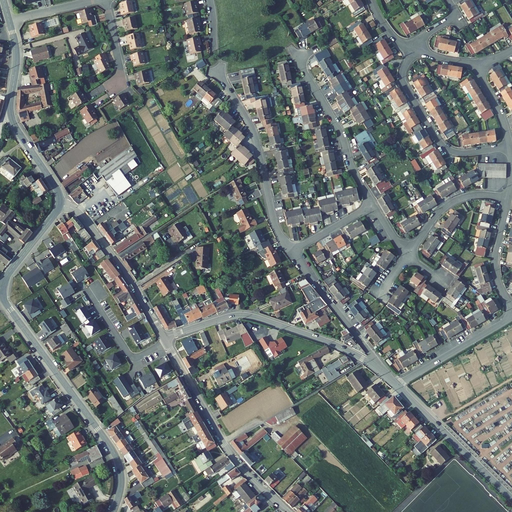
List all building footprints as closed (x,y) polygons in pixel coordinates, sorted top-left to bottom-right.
[(359,0),(358,0),(350,5),(355,12),(352,13),(354,17),(365,10),(363,7),(359,0)] [(465,14),(473,8),(469,1),(471,0),(463,0),(459,3),(461,6),(460,6),(465,14)] [(131,1),(120,4),(121,9),(121,11),(120,11),(121,15),(133,12),(131,1)] [(198,5),(197,1),(184,4),(187,15),(198,13),(196,7),(196,5),(198,5)] [(482,13),(478,16),(473,8),(465,14),(469,21),(471,24),(484,16),(489,13),(488,12),(483,16),(482,13)] [(78,13),(82,24),(88,22),(94,20),(93,17),(91,17),(91,16),(89,10),(78,13)] [(412,21),(417,30),(424,26),(424,25),(427,23),(422,15),(412,21)] [(137,29),(134,17),(122,20),(123,24),(124,24),(125,25),(126,31),(137,29)] [(200,24),(199,18),(186,21),(189,35),(200,32),(199,26),(199,25),(200,24)] [(305,25),(311,34),(315,31),(318,29),(319,30),(322,28),(316,18),(305,25)] [(354,30),(358,37),(367,32),(363,25),(362,25),(360,21),(356,24),(351,27),(349,28),(351,32),(354,30)] [(410,34),(417,30),(412,21),(405,26),(403,23),(400,25),(406,36),(409,34),(410,34)] [(41,23),(30,26),(31,32),(32,34),(30,34),(31,38),(44,34),(41,23)] [(294,31),(301,41),(304,39),(303,38),(307,36),(311,34),(305,25),(294,31)] [(492,33),(497,41),(503,37),(505,40),(508,38),(504,30),(502,26),(492,33)] [(356,38),(363,49),(373,42),(371,39),(367,32),(358,37),(356,38)] [(92,49),(85,33),(75,38),(79,46),(73,49),(77,56),(92,49)] [(489,45),(497,41),(492,33),(484,37),(489,45)] [(138,34),(125,37),(127,43),(128,43),(129,44),(130,50),(141,48),(138,34)] [(482,50),(489,45),(484,37),(483,34),(476,39),(477,41),(482,50)] [(326,41),(330,47),(338,42),(334,36),(326,41)] [(434,48),(446,51),(449,39),(441,36),(441,37),(437,36),(434,48)] [(380,53),(388,48),(384,40),(383,41),(382,37),(373,42),(380,53)] [(201,45),(199,38),(187,41),(190,55),(201,52),(199,47),(199,45),(201,45)] [(446,51),(458,54),(461,42),(449,39),(446,51)] [(472,56),(482,50),(477,41),(470,45),(469,43),(465,45),(472,56)] [(49,58),(46,47),(30,51),(33,63),(38,62),(38,61),(49,58)] [(388,48),(380,53),(384,60),(382,61),(384,65),(394,58),(392,55),(393,55),(388,48)] [(330,62),(328,59),(331,57),(326,49),(314,56),(319,64),(323,71),(332,66),(330,62)] [(100,74),(110,69),(107,64),(107,62),(108,62),(106,58),(104,53),(95,58),(97,63),(95,64),(100,74)] [(144,64),(142,53),(129,56),(130,60),(132,59),(132,61),(134,67),(144,64)] [(280,75),(290,73),(288,65),(287,61),(277,63),(280,75)] [(379,82),(390,75),(386,68),(385,68),(383,65),(372,71),(379,82)] [(448,77),(450,67),(442,65),(442,66),(438,65),(436,75),(448,77)] [(503,78),(499,71),(502,69),(499,65),(491,69),(494,73),(490,76),(494,83),(503,78)] [(328,79),(329,78),(331,81),(340,75),(339,73),(337,74),(332,66),(323,71),(328,79)] [(40,67),(28,70),(30,76),(29,76),(32,86),(39,85),(38,80),(43,79),(40,67)] [(462,69),(450,67),(448,77),(457,78),(461,79),(462,69)] [(254,68),(240,71),(242,80),(244,88),(254,86),(257,85),(256,80),(254,68)] [(149,83),(146,72),(133,74),(134,78),(136,78),(136,80),(138,85),(149,83)] [(290,73),(280,75),(283,87),(291,85),(292,85),(291,81),(292,81),(290,73)] [(340,75),(331,81),(330,81),(332,86),(330,87),(332,90),(347,81),(342,74),(340,75)] [(385,92),(396,86),(394,82),(390,75),(379,82),(385,92)] [(426,86),(420,76),(412,80),(414,84),(413,84),(417,91),(426,86)] [(469,93),(477,88),(473,81),(471,78),(460,84),(462,87),(464,86),(469,93)] [(509,88),(503,78),(494,83),(498,90),(499,90),(501,93),(509,88)] [(347,81),(332,90),(334,94),(336,92),(339,96),(349,90),(352,88),(348,81),(347,81)] [(201,101),(210,91),(204,85),(203,86),(200,83),(194,90),(198,94),(196,97),(201,101)] [(292,85),(291,85),(293,97),(303,95),(301,87),(300,83),(292,85)] [(30,93),(41,92),(43,103),(44,108),(48,106),(51,106),(48,91),(51,90),(50,85),(50,84),(18,89),(17,95),(30,93)] [(435,95),(429,84),(426,86),(417,91),(422,98),(424,101),(435,95)] [(256,98),(254,86),(244,88),(246,96),(247,100),(250,99),(256,98)] [(398,89),(396,86),(385,92),(384,93),(386,96),(390,94),(394,101),(403,96),(398,89)] [(482,95),(477,88),(469,93),(473,100),(482,95)] [(501,93),(500,93),(507,104),(511,100),(511,93),(509,88),(501,93)] [(336,104),(338,107),(354,98),(349,90),(339,96),(336,98),(338,103),(336,104)] [(217,96),(210,91),(201,101),(207,106),(210,103),(213,106),(209,111),(213,114),(219,108),(223,102),(216,97),(217,96)] [(71,98),(77,107),(88,100),(86,97),(84,98),(83,97),(80,92),(71,98)] [(119,110),(128,104),(125,99),(124,98),(126,97),(124,93),(113,100),(119,110)] [(251,103),(255,102),(257,110),(267,108),(265,100),(268,99),(269,99),(268,95),(256,98),(250,99),(251,103)] [(303,95),(293,97),(296,109),(297,109),(305,107),(304,103),(305,103),(303,95)] [(435,95),(424,101),(426,105),(430,112),(439,107),(434,100),(437,98),(435,95)] [(477,107),(486,102),(482,95),(473,100),(477,107)] [(400,111),(408,106),(406,103),(407,103),(403,96),(394,101),(391,103),(397,113),(400,111)] [(354,98),(338,107),(340,111),(342,109),(345,114),(350,110),(359,105),(354,98)] [(18,115),(39,110),(38,104),(27,107),(23,108),(23,104),(24,99),(17,100),(17,109),(18,115)] [(368,110),(364,102),(359,105),(350,110),(352,114),(350,116),(352,119),(365,111),(368,110)] [(482,118),(492,113),(490,109),(486,102),(477,107),(481,114),(480,115),(482,118)] [(95,111),(90,105),(82,110),(84,113),(82,115),(88,124),(97,118),(94,113),(93,112),(95,111)] [(26,120),(26,118),(49,112),(48,106),(44,108),(39,110),(18,115),(22,123),(26,120)] [(299,118),(302,117),(315,114),(314,110),(313,110),(312,106),(305,107),(297,109),(299,116),(299,118)] [(415,117),(411,109),(410,110),(408,106),(400,111),(407,122),(415,117)] [(439,107),(430,112),(434,119),(443,114),(439,107)] [(216,117),(214,120),(221,126),(229,116),(226,113),(226,114),(219,108),(213,114),(216,117)] [(259,118),(260,122),(261,122),(269,120),(270,120),(267,108),(257,110),(259,119),(259,118)] [(365,111),(352,119),(354,123),(357,121),(359,126),(370,119),(365,111)] [(494,116),(492,113),(482,118),(484,122),(494,116)] [(315,114),(302,117),(305,130),(312,129),(317,128),(315,118),(316,118),(315,114)] [(443,114),(434,119),(438,126),(447,121),(443,114)] [(233,119),(229,116),(221,126),(227,132),(232,127),(236,122),(232,119),(233,119)] [(410,134),(413,132),(421,127),(419,124),(415,117),(407,122),(403,124),(410,134)] [(279,136),(276,124),(270,125),(269,120),(261,122),(262,127),(265,126),(266,130),(267,129),(268,134),(269,138),(279,136)] [(455,135),(447,121),(438,126),(443,133),(447,140),(455,135)] [(327,138),(326,134),(326,132),(327,132),(327,129),(326,126),(317,128),(312,129),(312,133),(315,132),(317,141),(327,138)] [(230,142),(239,132),(236,129),(236,130),(232,127),(227,132),(224,136),(230,142)] [(417,144),(428,137),(423,130),(421,127),(413,132),(415,136),(411,138),(416,145),(417,144)] [(57,143),(60,141),(59,139),(71,134),(68,128),(54,135),(57,143)] [(358,143),(357,144),(359,148),(358,148),(362,155),(371,150),(375,148),(365,131),(354,137),(358,143)] [(488,143),(496,141),(495,131),(486,133),(488,143)] [(30,135),(34,142),(39,139),(38,137),(37,138),(34,132),(30,135)] [(242,134),(239,132),(230,142),(237,148),(239,145),(245,138),(242,135),(242,134)] [(480,144),(488,143),(486,133),(478,134),(480,144)] [(470,135),(471,145),(480,144),(478,134),(470,135)] [(42,148),(52,143),(53,145),(57,143),(54,135),(35,143),(35,144),(34,144),(40,153),(41,153),(44,151),(42,148)] [(462,136),(463,146),(471,145),(470,135),(462,136)] [(281,148),(279,136),(269,138),(270,143),(271,147),(270,147),(270,151),(273,150),(281,148)] [(423,154),(433,148),(432,145),(428,137),(417,144),(423,154)] [(327,138),(317,141),(320,153),(322,152),(331,151),(330,145),(329,145),(328,143),(327,138)] [(231,154),(238,160),(247,150),(244,147),(243,148),(239,145),(237,148),(231,154)] [(106,166),(97,172),(93,175),(96,178),(97,180),(102,177),(116,197),(127,189),(120,179),(123,176),(130,171),(134,168),(137,165),(133,160),(137,157),(131,146),(106,166)] [(434,147),(433,148),(423,154),(429,165),(430,164),(441,158),(437,150),(437,151),(434,147)] [(287,160),(285,148),(281,148),(273,150),(274,154),(275,154),(276,158),(277,162),(287,160)] [(247,150),(238,160),(245,166),(247,163),(252,158),(253,156),(249,153),(250,153),(247,150)] [(334,158),(333,156),(335,156),(334,154),(334,150),(331,151),(322,152),(325,165),(335,163),(334,158)] [(378,160),(371,150),(362,155),(367,163),(367,162),(369,165),(378,160)] [(13,176),(14,177),(22,168),(9,158),(8,159),(5,156),(0,162),(0,165),(5,170),(7,172),(5,174),(6,176),(11,180),(13,176)] [(256,161),(252,158),(247,163),(251,167),(256,161)] [(437,175),(447,168),(445,165),(446,165),(441,158),(430,164),(437,175)] [(278,167),(279,171),(278,171),(279,175),(293,172),(291,164),(292,163),(291,159),(287,160),(277,162),(278,167)] [(367,171),(366,172),(371,179),(380,173),(375,165),(379,163),(378,160),(369,165),(365,168),(367,171)] [(97,172),(106,166),(103,162),(94,169),(97,172)] [(97,172),(94,169),(91,163),(86,166),(89,171),(93,175),(97,172)] [(325,165),(327,174),(328,177),(343,174),(342,170),(338,171),(338,169),(336,169),(336,167),(335,163),(325,165)] [(478,171),(485,171),(485,178),(506,178),(507,164),(478,164),(478,171)] [(86,166),(62,184),(65,188),(79,178),(80,179),(83,177),(82,176),(89,171),(86,166)] [(466,176),(471,184),(478,180),(478,179),(481,178),(485,178),(485,171),(478,171),(477,169),(466,176)] [(278,179),(279,179),(280,182),(281,187),(291,185),(290,177),(294,176),(293,172),(279,175),(277,175),(278,179)] [(386,184),(380,173),(371,179),(375,186),(376,186),(381,195),(384,193),(392,188),(389,182),(386,184)] [(30,177),(28,178),(26,174),(19,179),(21,182),(20,183),(25,191),(28,188),(35,183),(31,176),(30,177)] [(123,176),(120,179),(127,189),(131,187),(123,176)] [(471,184),(466,176),(456,182),(459,188),(461,190),(464,188),(464,189),(471,184)] [(442,183),(444,186),(449,195),(456,190),(459,188),(456,182),(453,177),(448,180),(448,179),(442,183)] [(247,197),(241,185),(242,184),(240,179),(229,185),(237,202),(238,201),(241,206),(248,202),(245,197),(247,197)] [(39,197),(48,191),(41,180),(35,183),(28,188),(31,192),(34,190),(38,197),(32,201),(34,206),(42,201),(39,197)] [(438,200),(442,199),(449,195),(444,186),(442,183),(435,187),(437,190),(433,192),(438,200)] [(281,187),(282,192),(283,196),(282,196),(283,200),(298,197),(295,184),(291,185),(281,187)] [(69,195),(69,196),(78,205),(80,203),(88,197),(80,186),(79,187),(69,195)] [(356,189),(343,192),(346,205),(350,204),(350,203),(359,201),(356,189)] [(335,194),(335,198),(337,206),(342,205),(342,206),(346,205),(343,192),(335,194)] [(431,196),(424,201),(430,209),(437,205),(436,205),(440,203),(438,200),(433,192),(430,194),(431,196)] [(376,198),(378,201),(377,201),(382,208),(390,203),(384,193),(381,195),(376,198)] [(419,215),(422,213),(422,214),(430,209),(424,201),(422,197),(415,202),(417,205),(414,207),(418,214),(419,215)] [(335,198),(327,200),(330,213),(334,212),(333,211),(338,210),(337,206),(335,198)] [(318,202),(320,208),(321,214),(326,213),(326,214),(330,213),(327,200),(318,202)] [(495,205),(486,202),(483,214),(493,217),(495,209),(494,208),(495,205)] [(397,213),(393,207),(390,203),(382,208),(386,215),(387,215),(388,218),(397,213)] [(3,204),(0,207),(0,221),(5,225),(8,222),(23,235),(26,231),(18,225),(10,221),(15,214),(3,204)] [(293,209),(293,211),(296,225),(300,224),(300,223),(305,222),(302,209),(301,207),(293,209)] [(310,207),(302,209),(305,222),(305,225),(310,224),(314,224),(311,210),(310,207)] [(320,208),(311,210),(314,224),(318,223),(318,222),(322,221),(321,214),(320,208)] [(112,216),(116,221),(118,220),(124,216),(119,209),(116,211),(117,213),(112,216)] [(252,221),(246,209),(237,213),(243,226),(244,225),(247,230),(254,227),(251,222),(253,221),(252,221)] [(293,211),(285,213),(287,226),(292,225),(292,226),(296,225),(293,211)] [(447,221),(456,226),(463,216),(455,211),(453,214),(452,214),(447,221)] [(418,214),(408,220),(413,229),(420,225),(420,224),(423,222),(419,215),(418,214)] [(493,217),(483,214),(480,226),(482,227),(489,229),(490,225),(491,225),(493,217)] [(154,215),(138,227),(144,236),(149,233),(146,228),(157,220),(154,215)] [(68,232),(74,227),(78,232),(77,232),(85,242),(91,238),(75,217),(67,223),(64,226),(68,232)] [(68,232),(64,226),(67,223),(64,218),(60,220),(63,224),(57,228),(59,231),(63,236),(72,249),(74,252),(77,257),(79,255),(71,243),(72,243),(71,242),(69,240),(72,238),(68,232)] [(399,222),(396,224),(402,235),(405,233),(406,234),(413,229),(408,220),(406,218),(399,223),(399,222)] [(107,229),(103,223),(98,227),(105,236),(117,227),(119,225),(118,224),(116,221),(107,229)] [(448,236),(456,226),(447,221),(442,227),(443,228),(441,231),(448,236)] [(0,239),(2,237),(8,230),(19,240),(23,235),(8,222),(5,225),(0,231),(0,239)] [(361,222),(353,226),(358,235),(366,230),(361,222)] [(183,228),(179,223),(168,230),(172,236),(174,235),(176,237),(175,238),(178,243),(188,237),(185,233),(182,229),(183,228)] [(126,229),(122,224),(119,225),(117,227),(120,231),(118,233),(119,234),(126,229)] [(240,233),(247,230),(244,225),(243,226),(238,228),(240,233)] [(358,235),(353,226),(343,232),(344,235),(348,241),(358,235)] [(112,245),(117,242),(113,237),(118,233),(120,231),(117,227),(105,236),(112,245)] [(131,245),(144,236),(138,227),(137,228),(134,229),(131,231),(130,232),(131,233),(133,231),(136,234),(128,240),(131,245)] [(489,241),(491,233),(492,229),(489,229),(482,227),(482,229),(479,239),(489,241)] [(23,235),(19,240),(24,244),(33,233),(27,229),(26,231),(23,235)] [(265,242),(259,230),(250,234),(256,247),(257,246),(260,251),(271,246),(269,241),(265,242)] [(436,249),(438,250),(445,240),(435,233),(433,236),(432,236),(427,243),(436,249)] [(334,241),(339,249),(346,245),(347,248),(351,245),(348,241),(344,235),(334,241)] [(378,239),(376,235),(368,240),(370,243),(378,239)] [(143,242),(146,247),(154,241),(151,237),(143,242)] [(370,243),(372,247),(380,242),(378,239),(370,243)] [(487,249),(489,241),(479,239),(475,255),(485,258),(487,249)] [(19,240),(10,251),(1,244),(0,244),(0,250),(12,261),(24,244),(19,240)] [(117,242),(112,245),(118,254),(131,245),(128,240),(120,245),(119,243),(121,242),(120,240),(117,242)] [(93,257),(92,255),(95,253),(100,259),(105,256),(94,241),(83,249),(89,259),(92,257),(93,257)] [(323,247),(324,249),(329,258),(333,256),(331,254),(339,249),(334,241),(323,247)] [(133,268),(128,260),(146,248),(146,247),(143,242),(142,242),(120,257),(130,271),(133,268)] [(421,253),(428,259),(436,249),(427,243),(422,249),(423,250),(421,253)] [(50,251),(55,259),(66,251),(61,244),(50,251)] [(271,246),(260,251),(257,252),(258,255),(261,254),(263,257),(266,260),(268,259),(272,267),(281,263),(275,250),(274,251),(271,246)] [(197,255),(196,269),(208,269),(209,248),(196,248),(196,255),(197,255)] [(319,264),(329,258),(324,249),(314,255),(319,264)] [(0,259),(8,265),(12,261),(0,250),(0,259)] [(386,251),(381,258),(389,264),(394,257),(386,251)] [(384,270),(389,264),(381,258),(378,255),(373,262),(374,262),(371,266),(382,273),(384,270)] [(449,271),(455,262),(445,255),(439,263),(442,265),(442,266),(449,271)] [(41,260),(38,262),(45,274),(54,268),(48,259),(43,262),(41,260)] [(108,259),(100,264),(113,281),(115,279),(120,276),(108,259)] [(456,275),(459,277),(468,265),(465,263),(462,267),(455,262),(449,271),(456,275)] [(483,263),(474,265),(477,277),(487,274),(485,266),(484,266),(483,263)] [(71,274),(77,283),(84,279),(85,280),(90,277),(85,269),(83,266),(71,274)] [(44,277),(38,267),(22,278),(28,288),(44,277)] [(371,281),(376,274),(368,268),(363,275),(371,281)] [(284,283),(285,282),(279,269),(269,274),(275,287),(277,286),(279,291),(284,289),(286,288),(284,283)] [(423,278),(416,273),(411,281),(418,287),(414,292),(417,294),(424,284),(426,281),(423,278)] [(491,291),(489,283),(489,282),(487,274),(477,277),(481,289),(475,290),(478,292),(480,294),(485,293),(491,291)] [(335,296),(342,289),(335,280),(336,279),(333,275),(323,281),(330,289),(329,289),(335,296)] [(371,281),(363,275),(358,282),(356,280),(353,278),(351,281),(364,290),(366,287),(366,288),(371,281)] [(115,279),(122,290),(113,296),(115,299),(130,289),(120,276),(115,279)] [(157,283),(162,292),(161,292),(164,297),(174,290),(165,277),(157,283)] [(456,281),(451,288),(460,293),(462,295),(467,289),(464,287),(467,283),(459,278),(457,281),(456,281)] [(300,288),(305,296),(314,290),(306,279),(298,283),(300,288)] [(58,291),(64,300),(60,302),(65,309),(71,304),(67,298),(75,293),(69,284),(58,291)] [(424,284),(417,294),(420,296),(422,293),(429,299),(435,290),(428,285),(427,286),(424,284)] [(340,302),(343,305),(350,299),(347,295),(350,293),(350,292),(346,287),(342,289),(335,296),(340,302)] [(398,290),(393,296),(402,302),(409,292),(401,287),(399,290),(398,290)] [(212,303),(217,312),(218,315),(229,309),(229,308),(231,307),(232,305),(239,305),(239,296),(230,295),(230,299),(225,298),(224,299),(219,288),(215,290),(219,299),(212,303)] [(447,294),(447,295),(442,302),(450,307),(452,304),(460,293),(451,288),(447,294)] [(127,298),(132,306),(138,303),(130,289),(115,299),(118,305),(127,298)] [(275,311),(291,303),(284,289),(279,291),(281,296),(270,301),(275,311)] [(305,296),(309,303),(311,303),(313,305),(315,303),(321,299),(314,290),(305,296)] [(435,290),(429,299),(439,306),(444,298),(441,296),(442,295),(435,290)] [(485,301),(481,296),(480,294),(476,297),(480,304),(487,315),(490,314),(491,314),(498,310),(498,309),(495,304),(493,301),(491,299),(490,298),(485,301)] [(389,303),(389,304),(387,307),(395,312),(402,302),(393,296),(389,303)] [(309,303),(308,304),(311,310),(313,308),(315,313),(322,309),(327,306),(321,299),(315,303),(313,305),(311,303),(309,303)] [(501,307),(496,299),(493,301),(495,304),(498,309),(501,307)] [(33,300),(25,305),(28,311),(30,315),(39,309),(33,300)] [(173,302),(184,325),(188,323),(189,324),(195,320),(189,308),(183,311),(177,300),(174,301),(173,302)] [(204,304),(210,316),(217,312),(212,303),(211,301),(204,304)] [(350,310),(350,311),(355,317),(363,311),(355,301),(348,307),(350,310)] [(404,304),(402,302),(395,312),(397,314),(404,304)] [(136,317),(143,313),(138,303),(132,306),(132,308),(127,311),(123,314),(128,322),(136,317)] [(197,306),(202,317),(203,319),(210,316),(204,304),(204,303),(197,306)] [(308,304),(297,310),(302,320),(315,313),(313,308),(311,310),(308,304)] [(452,304),(450,307),(457,312),(459,310),(454,306),(455,306),(452,304)] [(473,316),(478,325),(486,321),(485,320),(489,318),(487,315),(480,304),(477,306),(479,309),(472,313),(473,316)] [(189,308),(195,320),(202,317),(197,306),(196,305),(189,308)] [(154,308),(165,329),(168,331),(177,328),(175,322),(169,324),(159,306),(154,308)] [(334,314),(327,306),(322,309),(328,318),(334,314)] [(84,308),(76,313),(83,324),(85,322),(91,318),(92,317),(88,311),(87,312),(84,308)] [(320,327),(330,322),(328,318),(322,309),(315,313),(302,320),(305,325),(315,320),(317,323),(320,327)] [(361,323),(363,326),(370,320),(363,311),(355,317),(360,324),(361,323)] [(136,317),(139,321),(146,317),(143,313),(136,317)] [(468,331),(471,329),(478,325),(473,316),(465,321),(464,318),(462,315),(459,316),(461,320),(466,328),(468,331)] [(91,318),(85,322),(87,326),(85,327),(91,336),(100,330),(96,324),(94,321),(93,321),(91,318)] [(56,330),(48,319),(39,325),(43,330),(42,331),(47,337),(56,330)] [(366,331),(371,338),(379,331),(374,325),(373,323),(375,321),(374,320),(364,328),(367,331),(366,331)] [(456,334),(463,330),(466,328),(461,320),(451,326),(456,334)] [(61,327),(67,336),(71,334),(72,333),(67,324),(66,323),(63,325),(61,327)] [(130,331),(137,344),(146,339),(138,326),(137,327),(135,323),(128,327),(130,331)] [(225,338),(228,344),(242,338),(241,336),(248,333),(242,324),(233,329),(234,329),(227,332),(226,329),(218,332),(221,340),(225,338)] [(448,339),(456,334),(451,326),(440,332),(442,336),(445,340),(448,338),(448,339)] [(379,331),(371,338),(377,344),(380,347),(387,341),(385,339),(382,335),(385,332),(382,329),(379,331)] [(341,333),(343,337),(341,338),(344,343),(350,340),(355,346),(352,348),(365,354),(346,330),(341,333)] [(209,345),(204,332),(200,334),(205,347),(209,345)] [(436,334),(425,341),(430,349),(438,345),(437,345),(441,343),(436,334)] [(53,351),(62,344),(57,337),(56,336),(47,343),(53,351)] [(106,340),(103,336),(95,341),(103,353),(111,347),(108,342),(107,343),(105,340),(106,340)] [(270,342),(266,337),(260,341),(266,351),(265,351),(269,357),(271,358),(273,356),(275,358),(282,354),(281,351),(287,347),(282,338),(274,343),(270,342)] [(190,338),(182,343),(189,356),(197,351),(190,338)] [(423,354),(430,349),(425,341),(418,345),(415,347),(416,349),(420,355),(423,353),(423,354)] [(0,360),(1,362),(7,358),(11,363),(19,358),(16,353),(11,356),(2,344),(1,345),(0,342),(0,360)] [(298,362),(304,375),(303,375),(305,379),(320,370),(316,363),(316,358),(325,353),(326,355),(329,353),(329,352),(329,351),(326,346),(298,362)] [(71,348),(62,355),(67,363),(68,364),(67,366),(70,370),(81,362),(71,348)] [(204,348),(183,360),(192,377),(200,373),(197,368),(195,370),(190,361),(206,352),(204,348)] [(411,364),(418,360),(421,358),(420,355),(416,349),(406,356),(411,364)] [(120,360),(115,353),(105,360),(112,370),(121,364),(118,360),(120,360)] [(327,379),(328,381),(330,380),(330,381),(331,382),(339,376),(337,373),(335,369),(348,361),(345,355),(338,359),(339,360),(330,365),(330,364),(321,370),(322,370),(319,371),(324,380),(327,379)] [(404,369),(411,364),(406,356),(395,362),(400,370),(403,368),(404,369)] [(17,362),(20,366),(16,369),(19,373),(18,374),(20,377),(22,376),(33,368),(26,357),(17,362)] [(348,361),(335,369),(337,373),(353,363),(350,359),(348,361)] [(162,365),(162,366),(156,369),(161,379),(172,372),(166,362),(162,365)] [(216,373),(213,375),(219,387),(232,380),(224,364),(214,369),(216,373)] [(27,383),(30,381),(32,385),(40,380),(33,368),(22,376),(27,383)] [(368,386),(357,371),(347,378),(358,393),(368,386)] [(143,377),(139,379),(145,389),(157,382),(151,373),(143,377)] [(127,381),(123,375),(113,381),(123,396),(128,393),(130,397),(139,391),(134,384),(130,387),(126,381),(127,381)] [(171,387),(172,389),(178,385),(181,390),(185,387),(180,377),(162,387),(165,391),(171,387)] [(381,403),(387,398),(375,385),(366,393),(375,403),(378,401),(380,404),(381,403)] [(37,394),(43,405),(52,399),(47,391),(45,392),(41,386),(31,393),(33,397),(37,394)] [(185,387),(181,390),(163,400),(166,405),(178,397),(180,400),(184,398),(186,401),(185,402),(190,411),(195,408),(190,399),(192,398),(185,387)] [(87,395),(96,407),(104,401),(95,389),(87,395)] [(225,393),(215,399),(219,405),(222,411),(232,404),(225,393)] [(108,399),(119,416),(124,412),(113,396),(108,399)] [(393,397),(390,400),(388,397),(387,398),(381,403),(383,405),(384,404),(388,409),(389,411),(398,402),(393,397)] [(62,411),(60,408),(63,406),(58,398),(46,406),(50,413),(52,413),(54,416),(62,411)] [(388,414),(394,420),(403,412),(401,410),(403,408),(398,402),(389,411),(387,412),(388,414)] [(138,413),(134,406),(130,409),(134,416),(138,413)] [(296,415),(292,408),(265,422),(272,425),(278,422),(280,424),(296,415)] [(403,412),(394,420),(395,422),(396,423),(397,423),(402,429),(403,428),(406,425),(414,418),(409,412),(408,413),(405,410),(403,412)] [(191,429),(192,429),(194,427),(203,422),(199,416),(197,412),(192,415),(186,419),(191,429)] [(59,436),(74,428),(65,415),(54,422),(52,419),(46,423),(51,431),(53,429),(58,436),(59,436)] [(135,417),(124,425),(127,428),(137,420),(135,417)] [(413,433),(421,426),(414,418),(406,425),(413,433)] [(194,427),(198,434),(206,429),(203,422),(194,427)] [(248,438),(262,427),(260,425),(245,434),(248,438)] [(403,428),(410,436),(413,433),(406,425),(403,428)] [(108,432),(112,438),(120,433),(117,429),(119,428),(118,427),(116,428),(115,426),(108,432)] [(294,426),(281,438),(277,443),(289,456),(294,451),(307,439),(294,426)] [(412,436),(418,442),(429,433),(424,427),(423,428),(421,426),(413,433),(410,436),(411,437),(412,436)] [(198,434),(202,441),(210,436),(206,429),(198,434)] [(245,434),(230,443),(240,456),(261,439),(268,433),(264,430),(245,446),(242,441),(248,438),(245,434)] [(70,442),(71,441),(76,450),(87,444),(84,439),(83,439),(79,431),(68,437),(70,442)] [(270,436),(277,443),(281,438),(275,432),(270,436)] [(112,438),(116,444),(124,439),(120,433),(112,438)] [(139,437),(143,444),(147,441),(150,439),(146,433),(142,435),(139,437)] [(418,442),(425,450),(435,442),(433,439),(434,438),(429,433),(418,442)] [(210,436),(202,441),(206,448),(208,452),(208,451),(216,447),(210,436)] [(116,444),(121,450),(131,443),(127,437),(124,439),(116,444)] [(3,459),(4,458),(6,458),(7,459),(12,456),(11,455),(14,453),(17,451),(15,448),(18,445),(13,438),(6,443),(7,445),(6,447),(5,448),(4,448),(2,446),(0,447),(0,460),(2,459),(2,460),(3,459)] [(159,447),(154,439),(151,441),(154,446),(156,449),(159,447)] [(266,444),(261,439),(240,456),(250,467),(261,458),(256,452),(266,444)] [(123,454),(125,457),(136,449),(131,443),(121,450),(123,454)] [(102,457),(96,446),(75,457),(79,464),(83,462),(82,461),(83,460),(82,459),(86,457),(89,463),(91,463),(102,457)] [(431,453),(441,465),(449,458),(438,446),(431,453)] [(136,449),(125,457),(124,457),(129,463),(140,456),(136,449)] [(194,459),(202,472),(205,470),(212,466),(213,465),(210,461),(213,459),(210,454),(208,451),(208,452),(194,459)] [(299,455),(294,451),(289,456),(290,457),(293,460),(299,455)] [(158,458),(153,462),(155,464),(163,459),(160,455),(159,453),(155,455),(158,458)] [(140,456),(129,463),(134,470),(144,463),(145,462),(140,456)] [(79,464),(75,457),(68,460),(71,467),(73,466),(73,467),(79,464)] [(210,475),(211,476),(223,467),(226,465),(227,466),(225,468),(228,472),(235,467),(227,457),(213,467),(212,466),(205,470),(209,476),(210,475)] [(382,460),(390,468),(393,466),(385,458),(382,460)] [(163,459),(155,464),(164,477),(165,477),(172,473),(165,462),(163,459)] [(168,460),(165,462),(172,473),(175,471),(168,460)] [(74,468),(78,475),(81,473),(88,470),(85,463),(74,468)] [(144,463),(134,470),(132,471),(137,477),(147,470),(144,467),(146,466),(144,463)] [(265,481),(272,489),(279,481),(277,478),(280,475),(278,473),(285,467),(282,464),(265,481)] [(231,481),(240,474),(236,468),(217,482),(220,486),(230,479),(231,481)] [(158,477),(153,480),(151,477),(152,476),(151,474),(150,475),(147,470),(137,477),(144,489),(159,480),(158,477)] [(93,499),(87,489),(97,483),(93,476),(84,482),(83,481),(73,487),(84,505),(93,499)] [(309,476),(303,482),(306,485),(311,479),(309,476)] [(227,486),(223,489),(226,494),(228,496),(232,493),(244,483),(247,480),(244,479),(230,490),(227,486)] [(240,496),(247,504),(256,497),(244,483),(232,493),(237,499),(240,496)] [(297,484),(283,500),(288,504),(302,489),(297,484)] [(302,489),(288,504),(292,508),(308,492),(306,491),(309,488),(306,485),(302,489)] [(168,494),(177,508),(182,504),(173,490),(168,494)] [(130,510),(135,507),(132,501),(140,496),(138,492),(124,500),(130,510)] [(159,507),(161,510),(171,503),(175,509),(177,508),(168,494),(156,503),(159,507)] [(216,506),(228,496),(226,494),(214,503),(216,506)] [(240,511),(250,511),(252,511),(257,511),(260,510),(257,506),(261,503),(256,497),(247,504),(239,510),(240,511)] [(312,511),(313,511),(308,506),(311,503),(313,504),(316,501),(311,497),(302,507),(297,511),(312,511)] [(194,510),(189,502),(186,504),(191,511),(194,510)] [(329,511),(336,505),(334,502),(324,511),(329,511)]
